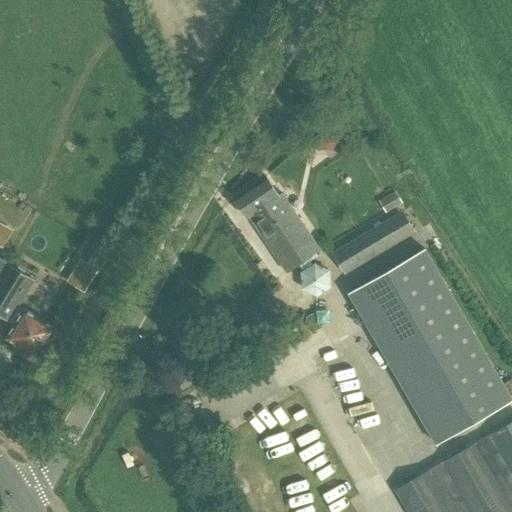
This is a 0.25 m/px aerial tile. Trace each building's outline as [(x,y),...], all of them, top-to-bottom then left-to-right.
[(266,176),(234,198),(247,217),(249,216),(286,272),(298,264),(307,258),(320,249),(281,193),(278,195),(266,176)] [(384,222),(333,253),(345,274),(397,244),(384,222)] [(425,250),(349,294),(435,443),(511,399),(425,250)] [(331,288),(329,271),(314,263),(300,272),(301,290),(317,297),(331,288)] [(0,315),(9,321),(34,280),(7,264),(0,275),(0,315)] [(36,361),(56,328),(24,309),(6,338),(23,349),(22,352),(36,361)] [(511,511),(511,421),(395,489),(408,511),(511,511)]
